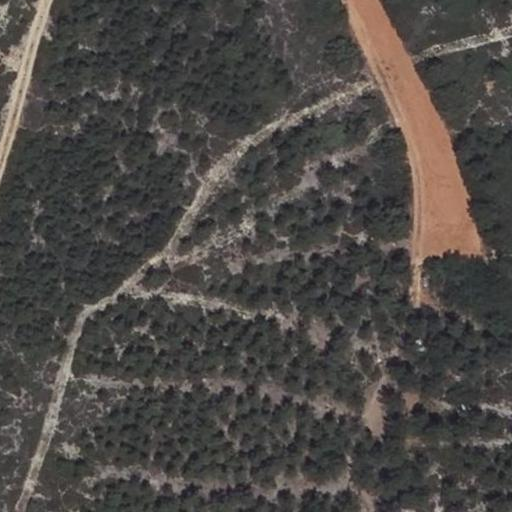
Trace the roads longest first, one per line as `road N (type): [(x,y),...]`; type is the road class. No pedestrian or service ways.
road 1 (track): [(353,0),(418,175),(421,249),(418,306),(354,484),(373,511)]
road 2 (track): [(0,165),(51,0)]
